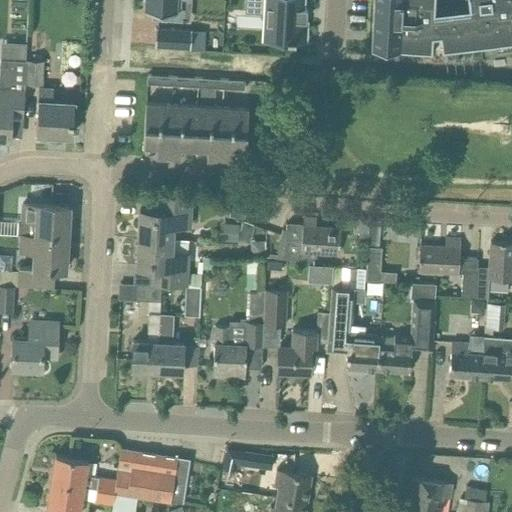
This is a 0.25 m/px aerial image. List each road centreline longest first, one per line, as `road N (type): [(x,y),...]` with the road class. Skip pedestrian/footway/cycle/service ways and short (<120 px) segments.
road 1 (residential): [(511,220),(292,201),(244,186),(226,170),(101,165)]
road 2 (unclassified): [(87,417),(371,435)]
road 3 (residential): [(87,417),(101,165)]
road 4 (residential): [(110,0),(101,165)]
road 5 (unclassified): [(371,435),(511,443)]
